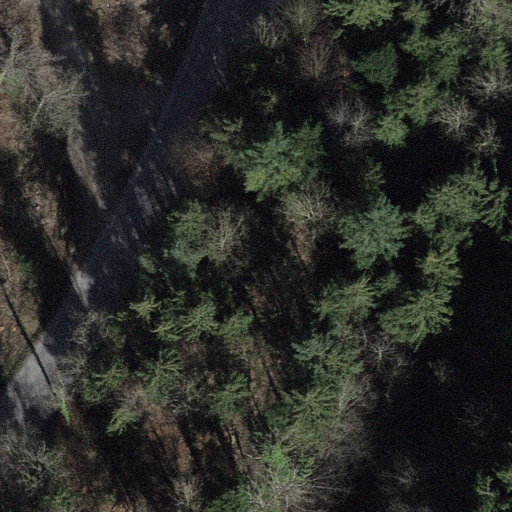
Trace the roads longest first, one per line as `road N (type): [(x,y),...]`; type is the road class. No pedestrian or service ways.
road 1 (unclassified): [(244,0),(125,253),(0,439)]
road 2 (track): [(60,0),(125,253)]
